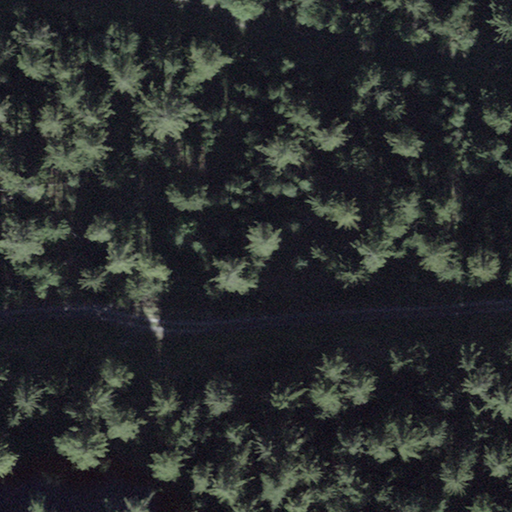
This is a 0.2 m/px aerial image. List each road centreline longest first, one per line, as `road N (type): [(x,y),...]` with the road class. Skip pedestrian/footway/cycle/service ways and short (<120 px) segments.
road 1 (track): [(511,312),(187,334),(93,315),(0,324)]
road 2 (track): [(176,0),(231,23),(511,74)]
